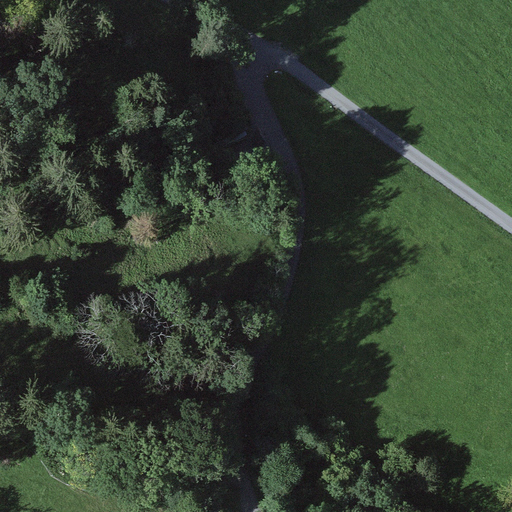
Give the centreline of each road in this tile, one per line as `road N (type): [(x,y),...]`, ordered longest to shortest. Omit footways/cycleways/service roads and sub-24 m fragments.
road 1 (track): [(221,21),(291,181),(294,247),(232,415)]
road 2 (track): [(511,230),(272,47),(221,21)]
